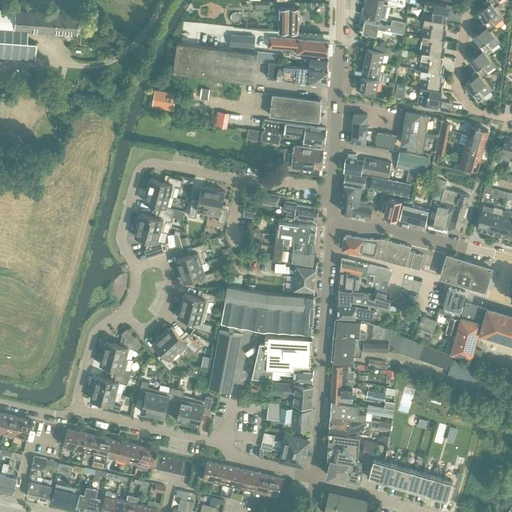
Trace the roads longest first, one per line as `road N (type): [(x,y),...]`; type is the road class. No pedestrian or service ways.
road 1 (residential): [(314,479),(234,455),(220,443),(75,409)]
road 2 (residential): [(329,250),(314,479)]
road 3 (residential): [(239,179),(160,163),(141,169),(121,233),(134,267)]
road 4 (residential): [(332,187),(340,0)]
road 5 (residential): [(331,219),(511,258)]
road 6 (residential): [(499,297),(329,250)]
road 7 (residential): [(511,119),(472,111),(457,90),(468,0)]
road 8 (residential): [(134,267),(163,262),(170,290),(160,318),(143,330),(123,312)]
road 9 (residential): [(430,511),(314,479)]
